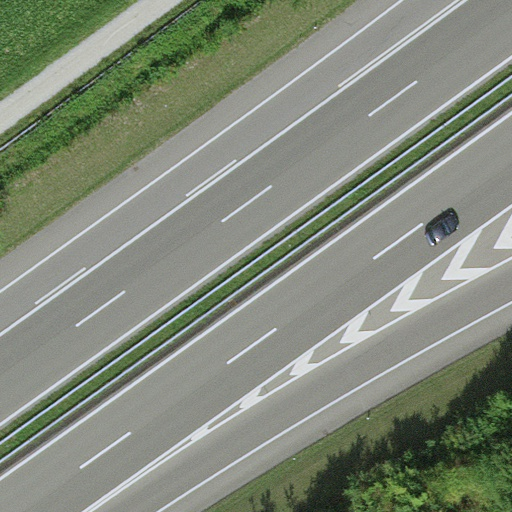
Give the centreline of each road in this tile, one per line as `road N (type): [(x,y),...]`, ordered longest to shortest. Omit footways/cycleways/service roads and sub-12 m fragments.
road 1 (motorway): [(21,511),(511,162)]
road 2 (motorway): [(511,12),(130,289)]
road 3 (motorway): [(99,511),(511,288)]
road 4 (motorway): [(456,0),(130,289)]
road 5 (track): [(173,0),(0,131)]
road 6 (motorway): [(130,289),(0,381)]
